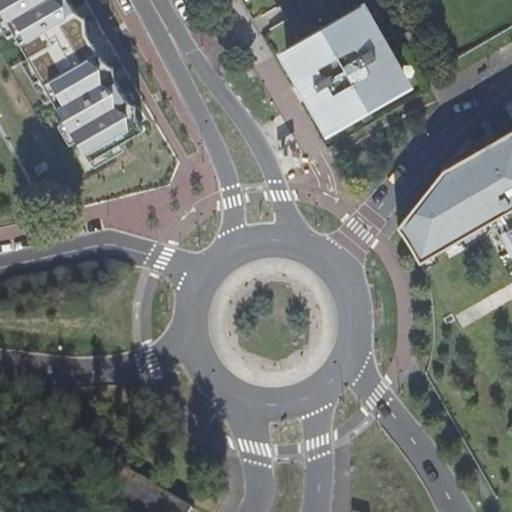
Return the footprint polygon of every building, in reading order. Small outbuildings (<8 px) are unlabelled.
[(69,0),(0,0),(91,157),(143,127),(69,0)] [(322,0),(321,0),(287,0),(280,4),(289,20),(322,0)] [(378,45),(384,41),(368,12),(362,15),(357,6),(287,48),(292,57),(287,60),(324,124),(329,121),(334,130),(405,89),(400,81),(405,78),(388,49),(383,53),(378,45)] [(388,49),(384,41),(378,45),(383,53),(388,49)] [(511,116),(511,114),(443,151),(438,154),(387,216),(413,263),(418,260),(490,221),(511,261),(511,116)] [(122,511),(193,511),(196,509),(123,464),(102,499),(122,511)]
